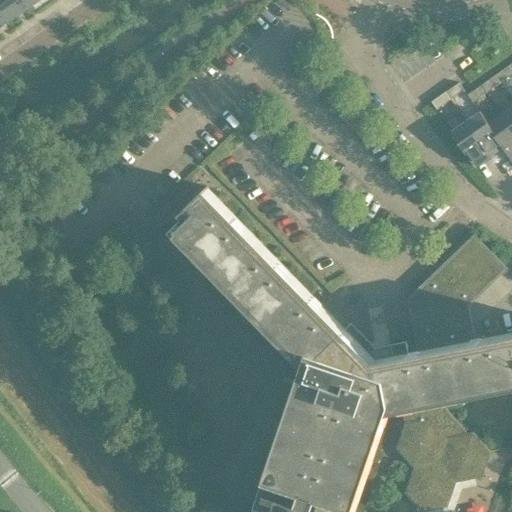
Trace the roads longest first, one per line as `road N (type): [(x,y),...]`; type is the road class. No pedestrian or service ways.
road 1 (residential): [(488,216),(448,176),(358,47)]
road 2 (residential): [(258,61),(299,103),(358,47)]
road 3 (residential): [(102,0),(0,70)]
